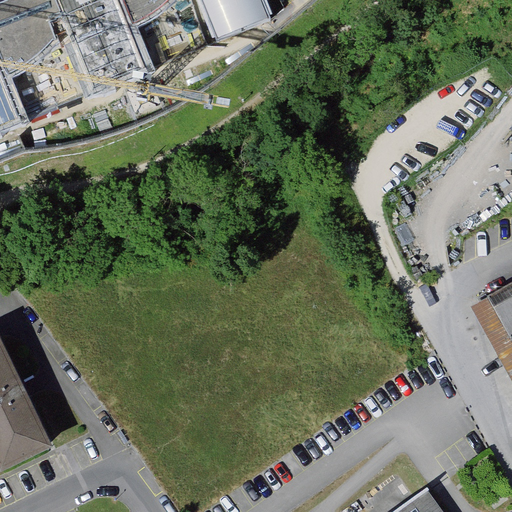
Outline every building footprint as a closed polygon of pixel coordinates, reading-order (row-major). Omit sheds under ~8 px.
[(52,0),(27,0),(0,11),(0,52),(11,80),(29,69),(46,56),(58,43),(51,29),(62,25),(52,0)] [(52,0),(62,25),(89,95),(145,74),(117,3),(116,0),(52,0)] [(116,0),(117,3),(121,0),(124,0),(135,32),(147,26),(162,15),(173,6),(179,0),(116,0)] [(261,0),(197,0),(215,45),(271,23),(261,0)] [(0,136),(22,128),(0,74),(0,136)] [(511,286),(471,310),(511,382),(511,286)] [(0,487),(55,461),(0,348),(0,487)] [(440,511),(428,495),(404,511),(440,511)]
